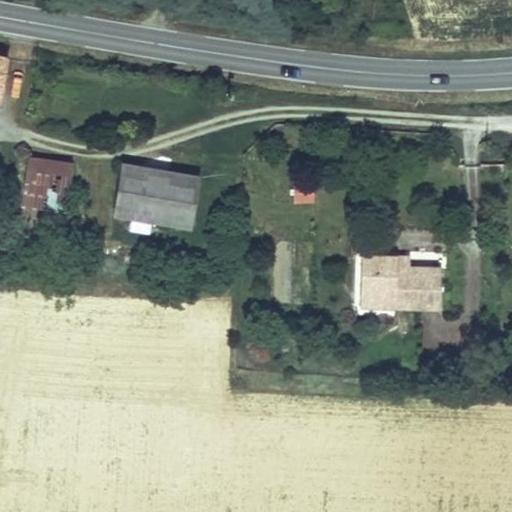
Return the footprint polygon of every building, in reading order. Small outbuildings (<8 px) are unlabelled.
[(0,84),(4,85),(11,52),(0,50),(0,84)] [(75,161),(29,155),(21,206),(67,213),(75,161)] [(202,173),(123,160),(114,214),(193,227),(202,173)] [(313,179),(293,180),(293,203),(314,202),(313,179)] [(360,251),(358,306),(439,309),(440,264),(409,263),(410,253),(360,251)]
